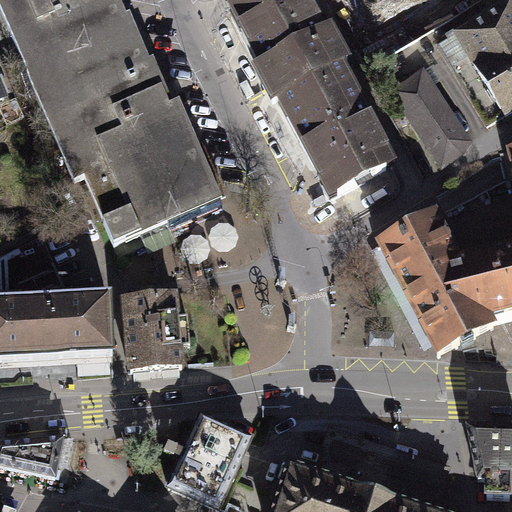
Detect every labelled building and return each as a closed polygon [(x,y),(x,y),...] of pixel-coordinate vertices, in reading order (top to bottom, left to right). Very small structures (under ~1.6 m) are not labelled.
[(1,0),(55,125),(80,183),(87,180),(117,252),(191,220),(228,205),(223,194),(181,95),(169,100),(126,0),(1,0)] [(233,14),(335,198),(399,162),(336,49),(424,0),(250,0),(231,11),(233,14)] [(438,48),(487,130),(511,113),(511,4),(438,48)] [(0,56),(0,96),(11,93),(0,56)] [(462,157),(470,145),(423,74),(392,95),(442,170),(462,157)] [(511,188),(511,242),(458,256),(435,213),(372,244),(434,358),(496,327),(491,319),(511,313),(511,148),(504,150),(511,188)] [(0,369),(115,365),(113,301),(67,303),(42,243),(0,260),(0,369)] [(130,301),(134,379),(184,376),(180,299),(130,301)] [(253,439),(204,418),(172,490),(221,511),(253,439)] [(315,477),(290,469),(275,511),(434,511),(448,471),(330,432),(315,477)] [(511,484),(511,434),(468,432),(478,483),(487,484),(486,501),(510,502),(511,484)] [(76,443),(0,448),(0,477),(64,489),(76,443)]
